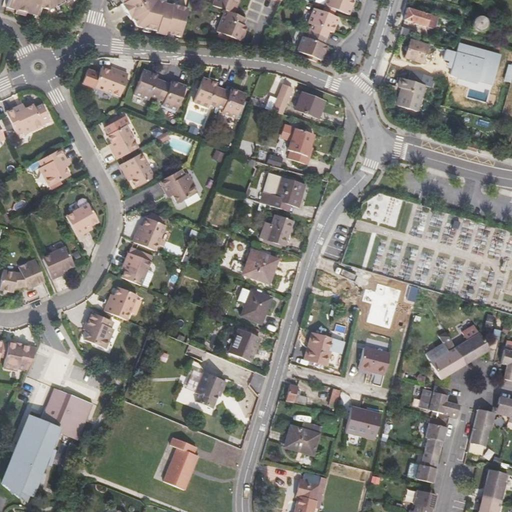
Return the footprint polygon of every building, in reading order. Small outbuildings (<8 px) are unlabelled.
[(7,0),(6,7),(15,10),(26,12),(36,15),(38,7),(48,9),(55,5),(54,3),(59,0),(63,0),(64,0),(7,0)] [(120,0),(123,3),(121,4),(130,18),(131,18),(136,26),(156,31),(155,33),(163,35),(164,33),(164,31),(169,32),(168,34),(178,37),(185,8),(171,5),(171,6),(163,4),(163,2),(156,0),(120,0)] [(233,5),(236,5),(238,0),(213,0),(211,5),(224,10),(230,13),(233,5)] [(323,0),(322,4),(323,5),(333,9),(343,13),(346,5),(349,6),(351,0),(323,0)] [(306,22),(304,29),(321,36),(323,29),(327,31),(330,24),(327,22),(329,14),(321,11),(320,12),(309,7),(303,21),(306,22)] [(434,29),(438,17),(407,8),(404,19),(434,29)] [(240,33),(243,34),(246,27),(241,25),(244,18),(233,14),(230,13),(224,10),(215,32),(237,40),(240,33)] [(486,15),(475,12),(468,34),(479,38),(486,15)] [(453,27),(454,22),(440,18),(439,23),(453,27)] [(413,31),(401,27),(398,35),(411,39),(413,31)] [(292,49),(303,54),(312,57),(316,50),(319,51),(322,44),(318,42),(321,36),(304,29),(301,36),(298,35),(292,49)] [(421,63),(426,45),(409,40),(404,57),(421,63)] [(493,79),(501,56),(458,43),(455,52),(445,49),(442,58),(447,60),(448,57),(453,59),(450,68),(448,74),(476,83),(478,74),(484,77),(493,79)] [(445,67),(450,68),(453,59),(448,57),(447,60),(445,67)] [(119,74),(109,71),(101,67),(99,73),(87,69),(82,82),(93,87),(93,86),(119,96),(127,74),(120,72),(119,74)] [(157,74),(151,71),(149,75),(142,72),(134,92),(148,98),(150,94),(156,97),(162,80),(156,77),(157,74)] [(408,81),(400,79),(398,88),(402,89),(396,106),(415,112),(424,86),(431,88),(433,78),(411,71),(408,81)] [(478,74),(476,83),(482,85),(484,77),(478,74)] [(177,85),(178,82),(171,80),(170,83),(162,80),(156,97),(164,100),(162,104),(177,109),(185,88),(177,85)] [(216,83),(210,81),(209,84),(200,81),(192,102),(207,107),(209,104),(215,106),(222,90),(215,87),(216,83)] [(281,115),(292,88),(283,85),(277,99),(272,111),(281,115)] [(438,105),(442,106),(447,89),(443,88),(438,105)] [(237,95),(238,92),(230,89),(229,93),(222,90),(215,106),(223,109),(221,113),(236,119),(244,98),(237,95)] [(299,91),(298,95),(292,110),(317,120),(324,101),(299,91)] [(272,111),(277,99),(271,96),(265,109),(272,111)] [(20,112),(18,107),(5,112),(15,135),(22,132),(23,135),(42,126),(42,125),(49,122),(42,106),(34,109),(33,106),(24,110),(20,112)] [(107,135),(111,143),(116,151),(113,153),(116,159),(137,148),(124,125),(128,123),(124,116),(103,127),(108,135),(107,135)] [(305,154),(308,146),(312,134),(292,128),(280,124),(276,138),(288,142),(285,150),(287,151),(285,159),(306,165),(309,155),(305,154)] [(187,133),(196,137),(199,129),(191,125),(187,133)] [(157,137),(160,143),(169,138),(166,132),(157,137)] [(62,163),(66,161),(60,150),(38,161),(41,167),(39,168),(49,187),(68,176),(64,168),(62,163)] [(125,168),(130,178),(134,185),(152,176),(140,153),(119,164),(122,169),(125,168)] [(281,166),(283,157),(270,154),(268,163),(281,166)] [(41,167),(38,161),(27,167),(30,171),(32,172),(39,168),(41,167)] [(159,181),(166,193),(170,191),(172,196),(177,203),(197,192),(187,174),(184,175),(180,169),(159,181)] [(279,202),(290,206),(298,208),(304,185),(278,177),(272,196),(260,192),(257,203),(277,209),(279,202)] [(82,230),(90,226),(97,221),(88,204),(85,199),(82,199),(78,201),(77,204),(80,209),(65,217),(77,237),(83,233),(82,230)] [(288,212),(290,206),(279,202),(277,209),(288,212)] [(138,236),(135,235),(132,242),(154,250),(161,253),(167,239),(166,237),(161,235),(164,225),(160,224),(162,219),(151,214),(149,219),(145,218),(141,228),(138,236)] [(273,216),(270,224),(265,240),(283,246),(291,222),(273,216)] [(258,237),(265,240),(270,224),(263,222),(258,237)] [(65,247),(42,258),(52,280),(58,277),(57,273),(65,270),(73,266),(65,247)] [(135,249),(133,255),(128,253),(124,260),(128,262),(124,270),(121,277),(140,285),(150,262),(144,260),(147,254),(135,249)] [(274,259),(250,250),(241,274),(268,284),(272,272),(270,271),(274,259)] [(44,283),(35,261),(18,267),(20,274),(16,275),(2,272),(0,282),(0,292),(12,295),(13,290),(23,289),(26,287),(27,289),(44,283)] [(367,322),(390,328),(401,291),(378,284),(376,292),(366,290),(362,301),(372,304),(367,322)] [(401,300),(414,303),(417,290),(404,287),(401,300)] [(118,288),(114,298),(110,306),(107,305),(104,312),(127,321),(136,296),(118,288)] [(270,299),(250,290),(249,291),(241,288),(236,300),(244,303),(239,316),(260,324),(270,299)] [(90,313),(85,326),(89,328),(87,332),(84,340),(105,349),(113,330),(110,329),(113,323),(90,313)] [(250,363),(259,339),(235,329),(226,352),(250,363)] [(440,379),(448,374),(452,371),(449,366),(461,359),(454,347),(445,332),(438,336),(443,342),(425,353),(430,361),(430,362),(440,379)] [(460,343),(454,347),(461,359),(473,351),(476,357),(481,354),(489,349),(478,332),(466,339),(467,341),(461,344),(460,343)] [(342,342),(314,334),(310,348),(307,347),(304,358),(325,365),(329,349),(339,352),(342,342)] [(367,338),(365,346),(383,349),(385,341),(367,338)] [(15,347),(16,345),(8,343),(3,369),(17,372),(17,369),(25,371),(29,347),(23,346),(22,349),(15,347)] [(374,373),(383,375),(388,354),(362,348),(357,368),(374,373)] [(511,350),(504,348),(500,362),(506,364),(503,377),(511,379),(511,350)] [(473,351),(461,359),(464,364),(476,357),(473,351)] [(449,366),(452,371),(464,364),(461,359),(449,366)] [(218,391),(221,392),(225,382),(201,372),(192,393),(196,395),(200,397),(197,404),(210,409),(216,396),(218,391)] [(295,394),(296,390),(297,387),(289,385),(285,400),(304,405),(306,397),(298,395),(295,394)] [(449,415),(448,417),(455,418),(459,405),(445,401),(446,395),(448,389),(434,386),(432,392),(428,409),(449,415)] [(96,405),(52,387),(39,419),(62,428),(59,436),(80,444),(96,405)] [(338,392),(332,390),(328,406),(334,408),(338,392)] [(507,406),(505,413),(510,414),(511,414),(511,399),(499,396),(497,403),(507,406)] [(504,413),(505,413),(507,406),(497,403),(495,411),(504,413)] [(380,415),(350,408),(344,432),(374,439),(380,415)] [(484,446),(490,421),(483,420),(486,410),(478,408),(469,443),(484,446)] [(483,420),(490,421),(492,412),(486,410),(483,420)] [(39,419),(29,415),(1,484),(34,498),(59,436),(62,428),(39,419)] [(507,425),(501,415),(497,417),(503,426),(503,427),(507,425)] [(427,437),(424,451),(438,455),(440,447),(438,447),(439,440),(442,441),(446,427),(447,421),(430,416),(425,436),(427,437)] [(498,429),(503,426),(497,417),(492,420),(498,429)] [(311,456),(317,435),(289,427),(283,445),(302,451),(302,453),(311,456)] [(176,449),(163,482),(184,491),(190,474),(187,473),(194,456),(193,455),(195,448),(172,439),(169,446),(176,449)] [(482,453),(484,446),(469,443),(467,450),(482,453)] [(415,478),(432,483),(436,469),(433,468),(434,462),(436,462),(438,455),(424,451),(420,464),(418,464),(415,478)] [(187,473),(190,474),(197,457),(194,456),(187,473)] [(491,485),(487,498),(501,502),(502,494),(501,494),(503,488),(504,488),(507,474),(487,469),(484,483),(491,485)] [(299,480),(299,481),(295,496),(295,497),(297,498),(295,503),(293,503),(291,511),(311,511),(312,508),(313,505),(319,506),(325,479),(303,473),(301,480),(299,480)] [(484,483),(480,497),(487,498),(491,485),(484,483)] [(411,510),(409,511),(425,511),(426,507),(432,509),(436,495),(429,493),(416,490),(413,504),(414,504),(413,511),(411,510)] [(480,497),(477,510),(484,511),(487,498),(480,497)] [(484,511),(477,510),(476,511),(496,511),(497,509),(499,509),(501,502),(487,498),(484,511)]
